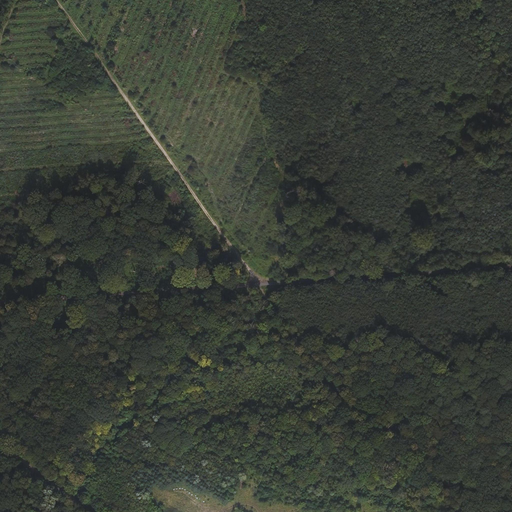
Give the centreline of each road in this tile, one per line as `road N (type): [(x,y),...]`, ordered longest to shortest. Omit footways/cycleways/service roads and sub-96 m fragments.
road 1 (track): [(55,0),(290,333)]
road 2 (track): [(290,333),(419,511)]
road 3 (track): [(407,337),(511,406)]
